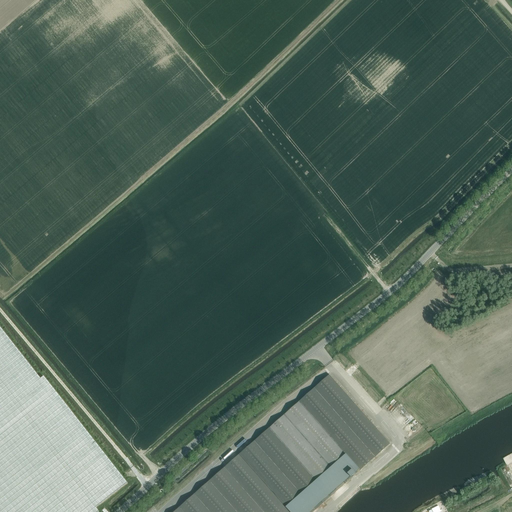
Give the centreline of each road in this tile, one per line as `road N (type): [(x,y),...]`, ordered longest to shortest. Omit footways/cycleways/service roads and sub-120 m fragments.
road 1 (unclassified): [(121,511),(377,303),(511,169)]
road 2 (unknown): [(147,489),(0,305)]
